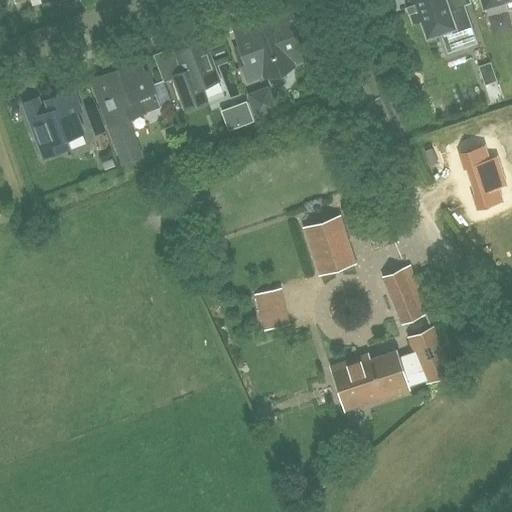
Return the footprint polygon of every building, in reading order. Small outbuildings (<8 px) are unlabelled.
[(6,0),(0,0),(0,11),(9,9),(6,0)] [(443,0),(404,0),(412,23),(421,20),(427,36),(451,28),(459,49),(476,43),(463,5),(458,7),(449,10),(447,4),(445,4),(443,0)] [(511,0),(477,0),(479,5),(483,4),(484,6),(502,0),(503,0),(507,11),(511,9),(511,0)] [(231,26),(239,49),(234,51),(246,81),(302,59),(291,31),(297,28),(295,18),(289,8),(273,15),(271,11),(233,25),(231,26)] [(187,43),(173,48),(182,72),(171,76),(183,108),(206,100),(201,87),(217,81),(202,41),(188,46),(187,43)] [(139,157),(125,120),(144,113),(138,98),(153,92),(145,73),(141,74),(137,62),(97,77),(91,79),(123,163),(139,157)] [(496,81),(489,62),(478,67),(484,86),(496,81)] [(33,117),(28,119),(43,157),(67,148),(64,140),(82,133),(74,113),(80,111),(72,89),(45,100),(49,111),(33,117)] [(249,96),(256,115),(273,108),(266,89),(249,96)] [(227,130),(253,121),(245,101),(220,111),(227,130)] [(95,135),(104,131),(94,105),(85,109),(95,135)] [(473,194),(477,209),(501,201),(496,188),(504,185),(495,158),(487,160),(483,147),(460,155),(464,169),(467,168),(475,194),(473,194)] [(173,184),(181,209),(202,201),(194,177),(173,184)] [(320,275),(353,264),(338,216),(304,227),(320,275)] [(170,224),(174,235),(183,232),(180,221),(170,224)] [(409,266),(384,276),(403,323),(428,313),(409,266)] [(262,320),(264,329),(285,324),(283,314),(262,320)] [(408,387),(404,376),(422,369),(424,374),(446,364),(431,329),(409,338),(415,352),(398,357),(396,351),(369,360),(367,355),(329,368),(343,409),(408,387)] [(294,484),(299,497),(324,488),(319,474),(294,484)]
